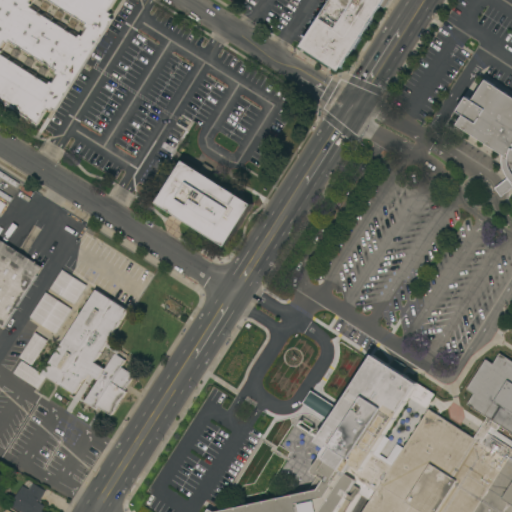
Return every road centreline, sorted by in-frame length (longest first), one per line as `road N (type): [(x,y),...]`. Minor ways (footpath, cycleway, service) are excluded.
road 1 (tertiary): [(0,143),(237,293)]
road 2 (residential): [(190,0),(357,106)]
